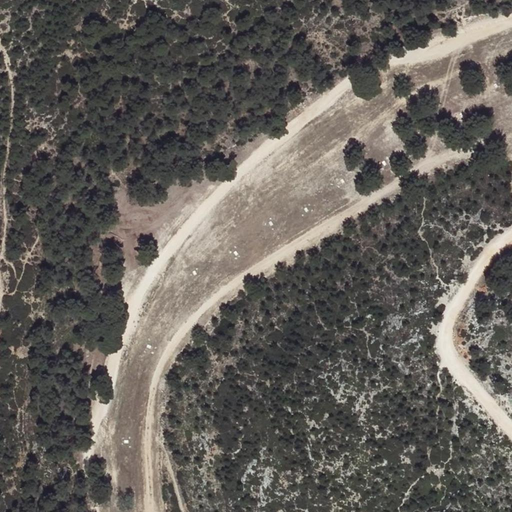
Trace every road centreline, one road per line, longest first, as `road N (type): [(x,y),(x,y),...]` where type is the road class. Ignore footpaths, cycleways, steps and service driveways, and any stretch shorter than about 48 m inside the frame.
road 1 (track): [(96,511),(85,462),(100,395),(126,321),(195,224),(286,132),(362,71),(511,15)]
road 2 (track): [(183,511),(162,428),(168,261)]
road 3 (track): [(511,233),(472,278),(444,332),(472,387),(511,430)]
